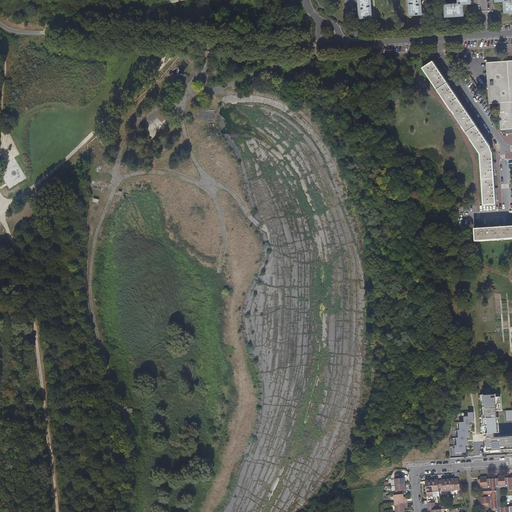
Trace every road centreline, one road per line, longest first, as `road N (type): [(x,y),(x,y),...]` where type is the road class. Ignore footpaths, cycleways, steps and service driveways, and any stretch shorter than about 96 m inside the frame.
road 1 (residential): [(511,461),(416,471),(419,511)]
road 2 (residential): [(502,149),(440,53),(439,38)]
